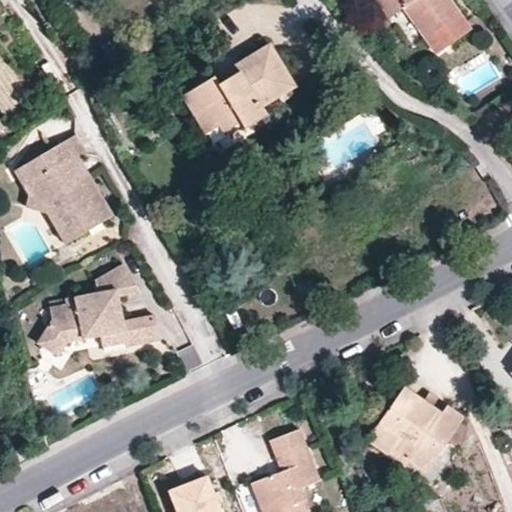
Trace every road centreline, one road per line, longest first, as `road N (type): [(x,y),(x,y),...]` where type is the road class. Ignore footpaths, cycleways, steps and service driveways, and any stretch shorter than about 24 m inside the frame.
road 1 (residential): [(511,251),(0,502)]
road 2 (residential): [(511,191),(462,129),(405,101),(307,0)]
road 3 (unknown): [(426,292),(511,504)]
